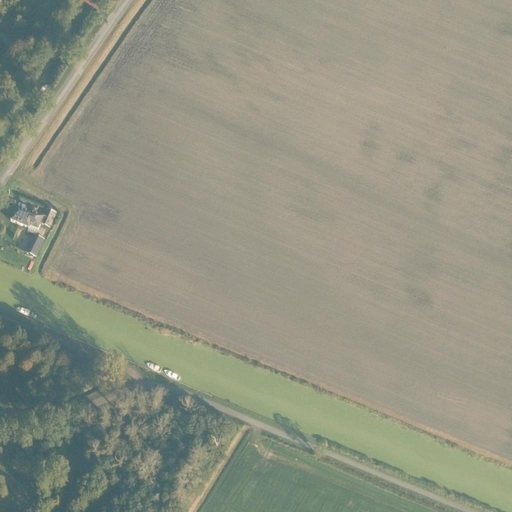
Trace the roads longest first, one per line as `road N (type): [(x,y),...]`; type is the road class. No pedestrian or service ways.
road 1 (unclassified): [(469,511),(189,395),(145,387)]
road 2 (tertiary): [(0,184),(130,0)]
road 3 (unclassified): [(0,420),(55,421),(145,387)]
